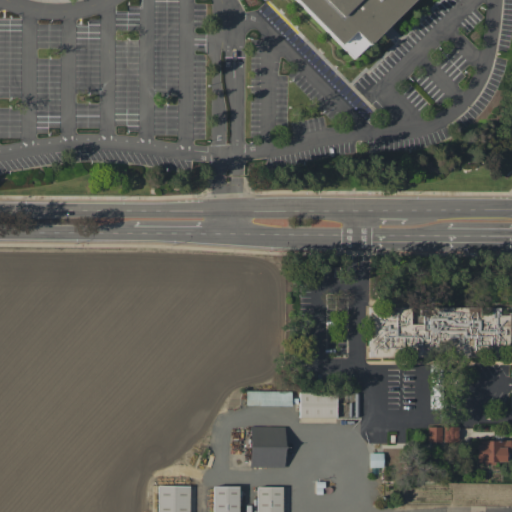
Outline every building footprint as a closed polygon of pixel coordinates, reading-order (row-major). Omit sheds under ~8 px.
[(296,0),(351,55),(406,0),(296,0)] [(369,357),(409,356),(409,353),(473,351),(473,346),(509,346),(508,315),(499,315),(499,307),(422,308),(422,324),(411,324),(410,308),(368,308),(369,357)] [(290,391),(245,391),(245,405),(290,405),(290,391)] [(298,392),(298,418),(335,417),(335,391),(298,392)] [(284,427),(249,426),(248,467),(283,467),(284,427)] [(441,427),(427,426),(427,442),(441,442),(441,427)] [(457,442),(457,427),(442,426),(442,442),(457,442)] [(475,463),(509,462),(508,439),(475,440),(475,463)] [(382,467),(382,453),(368,453),(368,467),(382,467)] [(156,511),(187,511),(188,485),(156,486),(156,511)] [(237,511),(238,486),(212,486),(211,511),(237,511)] [(280,511),(281,486),(256,486),(255,511),(280,511)]
